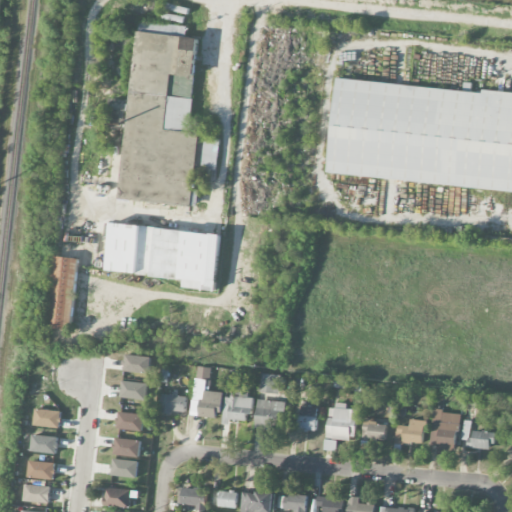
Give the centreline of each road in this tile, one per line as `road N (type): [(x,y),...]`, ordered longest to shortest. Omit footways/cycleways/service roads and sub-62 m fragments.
road 1 (residential): [(502,496),(487,484),(196,452),(169,466)]
road 2 (residential): [(78,371),(90,404),(77,511)]
